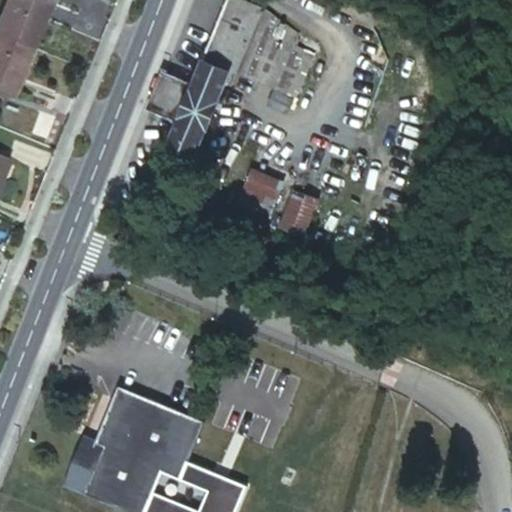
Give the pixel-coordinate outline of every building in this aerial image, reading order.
[(49,0),(7,0),(0,17),(0,33),(27,45),(34,47),(53,1),(49,0)] [(228,0),(195,81),(179,119),(168,145),(196,157),(232,71),(297,100),(318,58),(298,46),(299,33),(261,7),(246,0),(228,0)] [(27,45),(0,33),(0,87),(15,94),(34,47),(27,45)] [(152,100),(149,107),(179,119),(195,81),(165,69),(162,75),(152,100)] [(0,178),(8,158),(0,154),(0,178)] [(235,213),(278,230),(281,221),(273,217),(283,191),(249,177),(235,213)] [(164,201),(181,207),(188,188),(171,182),(164,201)] [(310,221),(318,193),(293,186),(285,213),(310,221)] [(389,348),(400,351),(405,338),(394,334),(389,348)] [(89,462),(77,457),(67,483),(137,511),(147,511),(165,468),(183,475),(206,417),(121,383),(100,437),(89,462)] [(87,432),(77,457),(89,462),(100,437),(87,432)]
